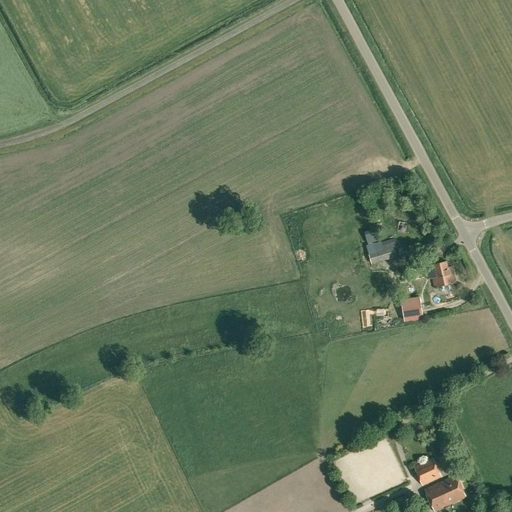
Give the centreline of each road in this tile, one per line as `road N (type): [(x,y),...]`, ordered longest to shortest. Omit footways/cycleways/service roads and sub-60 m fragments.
road 1 (unknown): [(0,144),(39,134),(302,0)]
road 2 (unclassified): [(463,232),(338,0)]
